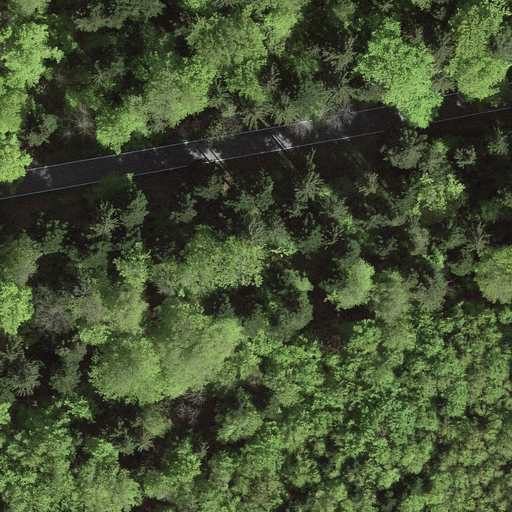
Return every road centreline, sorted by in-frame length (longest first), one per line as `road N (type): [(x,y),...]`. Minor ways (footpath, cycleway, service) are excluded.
road 1 (track): [(0,404),(511,290)]
road 2 (tertiary): [(511,94),(0,187)]
